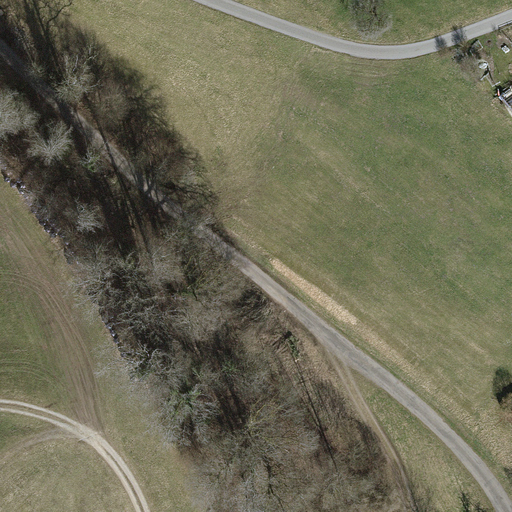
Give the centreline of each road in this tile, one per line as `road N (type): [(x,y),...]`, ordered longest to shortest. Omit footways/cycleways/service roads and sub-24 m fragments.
road 1 (unclassified): [(501,511),(454,442),(167,193),(0,33)]
road 2 (track): [(202,0),(333,49),(384,56),(433,50),(511,17)]
road 3 (track): [(142,511),(119,468),(77,429),(27,407),(0,407)]
road 4 (track): [(406,511),(333,341)]
